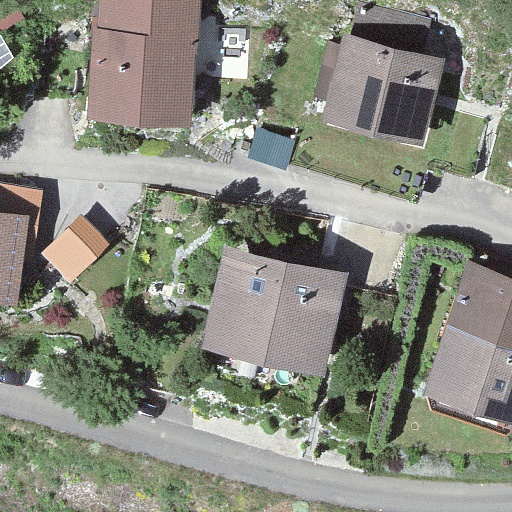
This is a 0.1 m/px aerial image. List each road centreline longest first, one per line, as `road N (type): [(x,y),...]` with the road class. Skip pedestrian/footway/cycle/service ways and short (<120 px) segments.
road 1 (residential): [(0,398),(302,482),(459,506),(511,501)]
road 2 (residential): [(0,162),(247,184),(405,215),(511,251)]
